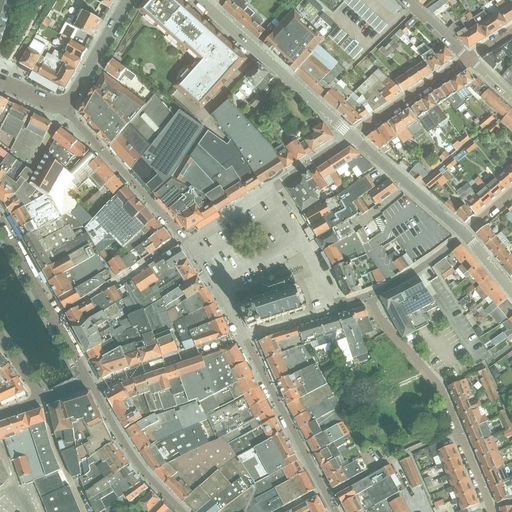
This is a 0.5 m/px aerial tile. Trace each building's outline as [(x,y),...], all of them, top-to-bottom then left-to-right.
[(0,0),(0,44),(14,0),(0,0)] [(25,9),(28,0),(19,0),(17,6),(25,9)] [(114,0),(94,0),(96,1),(109,9),(114,0)] [(177,0),(148,0),(140,10),(187,53),(195,61),(198,63),(176,87),(201,109),(245,60),(177,0)] [(243,0),(229,0),(223,8),(264,44),(278,29),(272,23),(265,31),(259,26),(263,21),(255,13),(245,5),(247,3),(243,0)] [(332,0),(328,5),(332,9),(337,4),(332,0)] [(359,0),(352,0),(348,6),(352,10),(360,1),(359,0)] [(432,14),(450,1),(448,0),(440,0),(428,9),(432,14)] [(500,11),(500,12),(508,24),(511,21),(511,8),(510,5),(506,0),(502,0),(495,4),(500,11)] [(360,1),(352,10),(356,14),(365,5),(360,1)] [(365,5),(356,14),(361,18),(369,9),(365,5)] [(97,30),(102,21),(80,9),(76,17),(70,14),(65,23),(79,30),(94,38),(98,30),(97,30)] [(278,29),(264,44),(280,59),(295,73),(313,53),(314,51),(314,50),(319,45),(324,39),(309,25),(303,20),(304,19),(295,9),(278,29)] [(369,9),(361,18),(365,22),(373,13),(369,9)] [(489,19),(486,16),(484,11),(473,18),(477,25),(486,38),(497,31),(489,19)] [(508,24),(500,12),(492,17),(490,13),(486,16),(489,19),(497,31),(508,24)] [(373,13),(365,22),(370,26),(378,17),(373,13)] [(378,17),(370,26),(374,30),(382,21),(378,17)] [(404,26),(408,30),(412,27),(417,21),(413,17),(408,22),(404,26)] [(47,27),(51,21),(45,18),(41,24),(42,25),(46,27),(47,27)] [(382,21),(374,30),(379,34),(387,25),(382,21)] [(72,42),(79,30),(65,23),(59,34),(62,35),(72,42)] [(462,31),(455,25),(453,23),(448,29),(450,31),(470,49),(476,44),(468,31),(466,28),(462,31)] [(477,25),(468,31),(476,44),(486,38),(477,25)] [(334,31),(328,37),(332,41),(342,31),(337,26),(337,27),(334,31)] [(408,30),(404,26),(395,34),(399,39),(404,34),(408,30)] [(342,31),(332,41),(337,45),(346,35),(342,31)] [(62,35),(59,39),(66,43),(63,49),(66,51),(67,52),(82,60),(87,50),(72,42),(62,35)] [(349,37),(339,47),(344,51),(353,41),(349,37)] [(34,39),(19,63),(32,71),(41,56),(46,46),(34,39)] [(353,41),(344,51),(348,55),(358,45),(353,41)] [(487,57),(483,59),(494,70),(502,62),(500,60),(505,54),(510,59),(511,56),(511,50),(507,43),(500,48),(487,57)] [(358,45),(348,55),(353,59),(362,49),(358,45)] [(443,66),(435,55),(434,54),(432,51),(431,49),(425,45),(417,50),(413,45),(410,48),(421,57),(423,60),(423,61),(424,63),(425,62),(432,73),(443,66)] [(338,63),(321,46),(297,73),(353,124),(393,98),(377,80),(355,101),(327,74),(338,63)] [(456,58),(445,48),(440,52),(439,51),(434,54),(435,55),(443,66),(456,58)] [(56,51),(52,58),(76,71),(82,60),(67,52),(65,56),(56,51)] [(65,89),(76,71),(52,58),(51,60),(46,57),(45,58),(41,56),(32,71),(65,89)] [(131,82),(136,77),(113,60),(105,71),(121,82),(125,77),(131,82)] [(425,62),(424,63),(419,66),(418,64),(414,67),(415,69),(415,68),(423,80),(432,73),(425,62)] [(260,93),(273,78),(258,64),(245,79),(260,93)] [(510,85),(511,82),(511,65),(501,77),(510,85)] [(415,68),(415,69),(410,72),(409,70),(404,73),(405,75),(406,75),(413,86),(423,80),(415,68)] [(476,83),(475,80),(468,71),(459,77),(467,89),(474,84),(476,83)] [(111,146),(146,105),(104,73),(87,103),(86,103),(80,114),(90,122),(97,129),(95,131),(103,140),(104,139),(111,146)] [(406,75),(405,75),(400,78),(399,77),(394,80),(403,92),(403,93),(413,86),(406,75)] [(459,77),(450,83),(456,93),(459,97),(462,101),(467,97),(469,98),(472,96),(467,89),(459,77)] [(476,83),(474,84),(477,87),(474,91),(505,118),(502,122),(511,132),(511,108),(477,79),(475,80),(476,83)] [(450,83),(440,89),(447,99),(448,101),(456,111),(465,104),(459,97),(456,93),(450,83)] [(440,89),(431,95),(437,105),(438,105),(443,102),(444,104),(448,101),(447,99),(440,89)] [(253,109),(262,99),(257,94),(248,104),(253,109)] [(146,105),(111,146),(132,170),(133,170),(139,161),(143,156),(175,117),(154,95),(146,105)] [(437,105),(431,95),(421,101),(428,112),(429,111),(430,113),(437,125),(447,118),(438,107),(439,107),(438,105),(437,105)] [(0,131),(5,123),(14,105),(0,97),(0,131)] [(285,168),(273,150),(271,146),(229,100),(211,116),(231,139),(253,171),(261,184),(285,168)] [(421,101),(411,108),(418,118),(428,132),(438,125),(437,125),(430,113),(429,111),(428,112),(421,101)] [(0,131),(0,143),(1,144),(11,151),(30,114),(30,113),(14,105),(5,123),(0,131)] [(139,161),(133,170),(153,192),(172,176),(204,128),(180,109),(175,117),(143,156),(139,161)] [(409,109),(399,116),(407,128),(408,130),(414,138),(415,139),(425,133),(422,128),(417,121),(409,109)] [(30,114),(11,151),(24,161),(30,165),(34,159),(52,124),(34,115),(34,116),(30,114)] [(403,145),(414,138),(408,130),(407,128),(399,116),(389,123),(396,135),(398,137),(403,145)] [(315,134),(300,144),(307,155),(333,138),(323,123),(313,130),(315,134)] [(396,135),(389,123),(377,131),(378,133),(380,132),(388,144),(398,137),(396,135)] [(89,150),(61,129),(53,139),(55,140),(48,153),(69,173),(77,164),(80,160),(81,160),(89,150)] [(208,131),(198,144),(226,170),(232,167),(248,192),(261,184),(253,171),(231,139),(227,144),(208,131)] [(378,133),(377,131),(366,137),(385,153),(391,149),(388,144),(380,132),(378,133)] [(284,145),(279,139),(276,141),(280,145),(273,150),(285,168),(296,162),(286,147),(285,145),(284,145)] [(297,140),(286,147),(296,162),(307,155),(300,144),(297,140)] [(198,144),(189,157),(218,188),(221,186),(231,203),(248,192),(232,167),(226,170),(198,144)] [(472,150),(469,145),(464,149),(468,153),(472,150)] [(344,151),(340,154),(347,164),(350,169),(351,170),(357,166),(363,175),(373,168),(351,147),(344,151)] [(0,166),(9,155),(0,148),(0,166)] [(74,178),(75,179),(98,157),(89,150),(81,160),(80,160),(77,164),(69,173),(74,178)] [(68,194),(76,187),(71,182),(75,179),(74,178),(69,173),(48,153),(37,172),(29,185),(45,197),(51,209),(57,219),(65,215),(69,217),(78,222),(84,228),(93,219),(68,194)] [(340,154),(329,161),(335,171),(347,164),(340,154)] [(9,155),(0,166),(0,183),(11,169),(17,161),(9,155)] [(188,155),(174,178),(193,188),(208,197),(213,203),(218,212),(231,203),(221,186),(218,188),(189,157),(188,155)] [(78,189),(87,181),(86,180),(91,176),(104,164),(98,157),(75,179),(71,182),(76,187),(77,189),(78,189)] [(33,173),(17,161),(11,169),(0,183),(0,199),(5,204),(14,196),(25,182),(26,182),(33,173)] [(335,171),(329,161),(317,169),(328,186),(334,183),(337,187),(343,183),(335,171)] [(419,163),(413,169),(418,174),(422,179),(428,174),(423,168),(419,163)] [(115,176),(104,164),(91,176),(86,180),(87,181),(89,179),(100,190),(115,176)] [(313,178),(307,182),(313,191),(318,187),(320,191),(328,186),(317,169),(310,174),(313,178)] [(418,174),(413,169),(409,174),(418,182),(422,179),(418,174)] [(511,183),(511,177),(505,170),(496,178),(505,189),(511,183)] [(438,171),(424,183),(429,189),(437,183),(443,177),(441,175),(438,171)] [(307,182),(313,178),(310,174),(309,172),(286,188),(301,211),(319,200),(313,191),(307,182)] [(115,176),(100,190),(97,192),(85,204),(88,207),(102,194),(103,195),(107,191),(108,192),(110,190),(114,194),(124,186),(115,176)] [(193,188),(174,178),(172,176),(153,193),(176,218),(178,217),(187,231),(189,230),(190,232),(195,229),(194,227),(205,220),(197,207),(203,203),(199,197),(193,188)] [(324,218),(310,226),(317,238),(330,230),(335,227),(342,223),(348,220),(358,214),(352,203),(373,188),(365,177),(335,197),(341,208),(336,211),(330,215),(324,218)] [(481,190),(476,194),(485,205),(495,197),(486,186),(478,177),(474,181),(481,190)] [(496,178),(486,186),(495,197),(505,189),(496,178)] [(370,194),(377,205),(398,190),(396,188),(388,180),(370,194)] [(415,185),(419,190),(424,187),(420,181),(415,185)] [(14,196),(5,204),(11,214),(32,203),(45,197),(29,185),(26,182),(25,182),(14,196)] [(133,196),(125,187),(109,202),(93,219),(84,228),(87,233),(89,235),(93,242),(96,247),(100,253),(104,250),(115,241),(122,248),(137,235),(136,234),(154,219),(142,205),(133,195),(133,196)] [(462,188),(457,192),(460,195),(461,197),(466,203),(475,214),(485,205),(476,194),(470,187),(465,191),(462,188)] [(208,197),(193,188),(199,197),(203,203),(197,207),(205,220),(218,212),(213,203),(208,197)] [(18,227),(51,209),(45,197),(32,203),(11,214),(18,227)] [(318,206),(304,215),(310,226),(324,218),(330,215),(336,211),(341,208),(335,197),(318,206)] [(354,202),(363,214),(369,210),(360,198),(354,202)] [(447,200),(444,204),(454,214),(456,212),(464,223),(473,215),(465,205),(458,210),(452,204),(447,200)] [(57,219),(51,209),(18,227),(24,238),(57,219)] [(84,228),(78,222),(69,217),(65,215),(57,219),(24,238),(36,260),(37,260),(38,260),(57,249),(58,249),(87,233),(84,228)] [(136,234),(137,235),(122,248),(128,254),(131,252),(134,250),(163,229),(154,219),(136,234)] [(335,227),(330,230),(317,238),(324,250),(339,241),(355,232),(348,220),(342,223),(335,227)] [(486,225),(476,234),(485,245),(495,236),(486,225)] [(357,231),(364,244),(370,241),(363,228),(357,231)] [(162,246),(171,239),(163,229),(134,250),(141,260),(162,246)] [(505,229),(501,233),(505,237),(509,233),(505,229)] [(355,233),(355,232),(339,241),(324,250),(333,266),(343,260),(342,258),(355,251),(359,257),(366,254),(364,248),(355,232),(355,233)] [(37,260),(36,260),(42,271),(43,271),(84,247),(83,247),(93,242),(89,235),(87,233),(58,249),(57,249),(38,260),(37,260)] [(496,236),(495,236),(485,245),(493,255),(504,246),(496,236)] [(86,246),(84,247),(43,271),(49,281),(81,264),(91,258),(96,254),(90,244),(86,246)] [(461,264),(471,256),(461,245),(452,253),(461,264)] [(187,259),(179,246),(148,266),(149,268),(150,268),(157,279),(187,259)] [(511,257),(511,256),(504,246),(493,255),(502,266),(511,257)] [(104,250),(100,253),(104,259),(108,256),(104,250)] [(396,251),(389,256),(401,272),(401,273),(408,268),(401,258),(396,251)] [(131,252),(128,254),(121,259),(127,269),(138,262),(131,252)] [(414,263),(406,253),(401,258),(402,259),(408,267),(414,263)] [(81,264),(49,281),(58,298),(73,290),(77,288),(92,278),(101,273),(107,270),(96,254),(91,258),(81,264)] [(121,259),(119,256),(107,264),(115,277),(127,269),(121,259)] [(471,256),(461,264),(467,271),(463,275),(466,279),(470,275),(480,266),(471,256)] [(511,257),(502,266),(511,277),(511,275),(511,257)] [(439,262),(446,271),(452,268),(444,258),(439,262)] [(124,285),(129,295),(139,311),(144,309),(156,302),(198,275),(187,259),(157,279),(158,280),(140,292),(132,280),(124,285)] [(357,292),(362,290),(359,282),(358,282),(353,269),(350,261),(334,267),(334,268),(338,277),(337,277),(341,287),(342,287),(345,296),(345,297),(357,292)] [(434,266),(441,275),(446,271),(439,262),(434,266)] [(489,277),(480,266),(470,275),(479,285),(489,277)] [(150,268),(149,268),(132,280),(140,292),(158,280),(157,279),(150,268)] [(376,284),(385,281),(378,269),(372,271),(376,284)] [(73,290),(58,298),(64,309),(77,301),(93,291),(112,279),(107,270),(101,273),(92,278),(77,288),(73,290)] [(157,311),(165,332),(169,330),(173,328),(171,324),(170,321),(167,312),(206,287),(198,275),(156,302),(159,310),(157,311)] [(237,296),(240,305),(248,328),(250,327),(250,326),(256,324),(256,326),(258,325),(257,324),(262,322),(263,324),(264,323),(263,322),(268,320),(269,321),(270,321),(270,320),(274,318),(275,319),(276,319),(276,318),(281,316),(281,317),(283,317),(282,316),(287,314),(288,315),(289,315),(289,313),(293,312),(294,313),(296,312),(295,311),(302,309),(302,311),(304,310),(303,308),(305,307),(305,306),(303,306),(296,287),(298,286),(298,285),(296,286),(292,275),(283,278),(282,277),(281,278),(282,279),(263,286),(237,296)] [(423,314),(438,306),(418,277),(380,297),(396,328),(403,338),(429,325),(423,314)] [(475,289),(473,290),(482,300),(488,296),(498,288),(489,277),(479,285),(475,289)] [(473,290),(475,289),(472,285),(466,289),(470,293),(473,290)] [(90,299),(65,314),(73,327),(120,301),(122,299),(116,290),(114,286),(103,292),(90,299)] [(171,324),(174,323),(215,302),(206,287),(167,312),(170,321),(171,324)] [(490,307),(485,311),(488,315),(489,314),(507,299),(503,294),(498,288),(488,296),(493,303),(489,306),(490,307)] [(511,303),(507,299),(489,314),(493,318),(511,303)] [(120,301),(73,327),(87,352),(126,331),(132,327),(129,319),(119,322),(122,326),(113,331),(108,323),(121,315),(118,310),(123,307),(120,301)] [(144,309),(162,356),(174,352),(178,350),(172,335),(171,335),(169,330),(165,332),(157,311),(159,310),(156,302),(144,309)] [(196,346),(190,331),(223,318),(215,302),(174,323),(177,333),(184,350),(196,346)] [(475,302),(469,307),(471,310),(477,305),(475,302)] [(511,304),(511,303),(493,318),(497,323),(511,309),(511,304)] [(372,331),(369,322),(365,307),(353,311),(357,325),(360,334),(372,331)] [(132,327),(126,331),(131,343),(135,342),(136,344),(139,343),(145,361),(162,356),(144,309),(139,311),(128,316),(129,319),(132,327)] [(511,309),(497,323),(498,324),(507,318),(508,320),(511,317),(511,309)] [(332,317),(336,329),(343,327),(352,358),(366,353),(360,334),(357,325),(353,311),(332,317)] [(336,329),(332,317),(298,328),(300,335),(302,340),(303,345),(305,344),(309,343),(312,348),(336,341),(336,329)] [(503,332),(491,340),(495,345),(507,337),(511,333),(511,317),(508,320),(502,324),(507,330),(503,333),(503,332)] [(223,318),(190,331),(196,346),(196,347),(205,344),(214,341),(230,334),(223,318)] [(480,327),(475,329),(479,336),(484,333),(480,327)] [(303,345),(302,340),(300,335),(298,328),(284,332),(284,331),(272,335),(259,341),(262,349),(267,360),(282,353),(287,351),(303,345)] [(87,352),(93,363),(109,354),(122,347),(131,343),(126,331),(87,352)] [(131,343),(122,347),(126,358),(129,367),(145,361),(139,343),(136,344),(135,342),(131,343)] [(267,360),(277,381),(297,372),(316,364),(305,344),(303,345),(287,351),(282,353),(267,360)] [(220,350),(202,356),(208,373),(208,375),(215,372),(217,377),(219,376),(225,373),(245,362),(236,345),(220,350)] [(93,363),(102,379),(111,373),(129,367),(126,358),(122,347),(109,354),(93,363)] [(0,372),(9,365),(9,364),(0,353),(0,372)] [(183,362),(176,365),(186,398),(188,402),(195,399),(197,398),(199,402),(215,394),(208,375),(208,373),(202,356),(183,362)] [(225,373),(219,376),(217,377),(215,372),(208,375),(215,394),(232,385),(252,374),(245,362),(225,373)] [(328,379),(341,371),(337,362),(323,370),(328,379)] [(316,364),(297,372),(277,381),(283,395),(313,381),(323,377),(316,364)] [(0,372),(0,388),(4,387),(18,377),(9,365),(0,372)] [(186,398),(176,365),(164,369),(172,391),(173,395),(176,405),(181,403),(182,404),(188,402),(186,398)] [(478,368),(480,375),(486,388),(487,387),(493,385),(485,365),(478,368)] [(495,378),(500,375),(495,367),(490,370),(495,378)] [(164,369),(145,376),(156,409),(162,407),(163,410),(176,405),(173,395),(172,391),(164,369)] [(215,394),(199,402),(204,412),(206,417),(209,416),(244,397),(243,395),(258,387),(252,374),(232,385),(215,394)] [(133,380),(138,396),(144,413),(150,411),(150,412),(156,410),(156,409),(145,376),(133,380)] [(4,387),(0,388),(0,402),(15,395),(16,396),(25,391),(18,377),(4,387)] [(327,384),(323,377),(313,381),(283,395),(287,405),(327,384)] [(454,401),(466,396),(472,393),(466,378),(448,386),(454,401)] [(121,384),(131,400),(138,396),(133,380),(121,384)] [(131,400),(121,384),(104,393),(115,411),(125,428),(142,418),(131,400)] [(334,397),(327,384),(287,405),(295,418),(334,397)] [(370,390),(378,400),(384,394),(376,385),(370,390)] [(244,397),(209,416),(206,417),(207,419),(211,427),(214,426),(219,423),(221,422),(265,399),(258,387),(243,395),(244,397)] [(74,431),(102,417),(90,393),(60,403),(66,420),(71,418),(74,425),(76,425),(76,426),(73,427),(74,431)] [(469,403),(466,396),(454,401),(460,415),(478,408),(482,406),(479,399),(469,403)] [(334,397),(295,418),(300,428),(335,409),(339,407),(334,397)] [(265,399),(221,422),(227,434),(259,417),(271,411),(265,399)] [(207,419),(206,417),(204,412),(202,413),(196,402),(179,407),(180,410),(175,412),(174,409),(156,415),(155,413),(147,417),(127,430),(140,452),(153,443),(156,441),(182,430),(199,422),(207,419)] [(76,442),(74,431),(73,427),(76,426),(76,425),(74,425),(71,418),(66,420),(60,403),(48,407),(54,433),(60,451),(72,478),(81,475),(79,465),(76,442)] [(383,404),(369,405),(371,427),(385,426),(383,404)] [(478,408),(460,415),(466,430),(478,425),(486,422),(488,421),(486,415),(482,417),(478,408)] [(57,472),(58,471),(61,470),(55,456),(48,435),(42,409),(26,414),(30,428),(46,476),(57,472)] [(335,409),(300,428),(307,441),(342,422),(335,409)] [(259,417),(263,424),(275,417),(271,411),(259,417)] [(30,428),(26,414),(0,422),(0,438),(1,441),(5,440),(22,434),(21,431),(30,428)] [(114,442),(106,427),(103,421),(102,417),(74,431),(76,442),(79,465),(83,462),(85,475),(87,474),(89,473),(90,472),(91,469),(90,466),(89,462),(88,459),(114,442)] [(161,467),(154,472),(193,511),(196,511),(231,484),(248,473),(236,457),(228,444),(263,424),(259,417),(227,434),(223,436),(217,439),(209,443),(161,467)] [(283,432),(275,417),(263,424),(228,444),(236,457),(254,447),(269,439),(283,432)] [(140,452),(154,472),(161,467),(209,443),(199,422),(182,430),(156,441),(153,443),(140,452)] [(342,422),(307,441),(314,453),(349,434),(342,422)] [(486,422),(478,425),(466,430),(472,444),(484,440),(492,436),(486,422)] [(46,476),(30,428),(21,431),(22,434),(5,440),(12,461),(14,460),(22,486),(26,484),(34,481),(34,482),(35,482),(34,480),(46,476)] [(254,447),(236,457),(248,473),(255,484),(261,481),(283,469),(299,461),(283,432),(269,439),(254,447)] [(349,434),(314,453),(321,466),(356,447),(349,434)] [(492,436),(484,440),(472,444),(479,459),(498,451),(492,436)] [(120,451),(114,442),(88,459),(89,462),(90,466),(94,463),(98,468),(98,466),(98,467),(104,462),(120,451)] [(459,456),(454,444),(442,449),(439,442),(429,446),(434,458),(439,456),(442,463),(459,456)] [(356,447),(321,466),(327,476),(362,457),(356,447)] [(104,462),(98,467),(103,474),(93,479),(83,485),(86,492),(95,487),(94,486),(112,474),(113,476),(129,464),(120,451),(104,462)] [(504,465),(498,451),(479,459),(485,474),(496,469),(504,465)] [(464,468),(459,456),(442,463),(437,466),(439,470),(444,468),(447,475),(464,468)] [(0,481),(4,484),(10,478),(1,459),(0,457),(0,481)] [(368,469),(362,457),(327,476),(333,488),(368,469)] [(422,485),(408,457),(399,462),(413,489),(422,485)] [(261,481),(255,484),(255,485),(262,494),(274,488),(289,480),(304,472),(299,461),(283,469),(261,481)] [(82,477),(80,477),(83,485),(93,479),(103,474),(98,467),(98,466),(98,468),(94,463),(90,466),(91,469),(90,472),(89,473),(87,474),(85,475),(82,477)] [(95,487),(86,492),(89,500),(109,488),(112,484),(122,477),(124,479),(135,472),(129,464),(113,476),(112,474),(94,486),(95,487)] [(389,465),(369,476),(337,494),(341,503),(375,484),(387,477),(390,475),(394,473),(389,465)] [(496,469),(485,474),(491,488),(502,483),(509,480),(503,466),(496,469)] [(442,477),(444,482),(449,480),(452,486),(468,479),(464,468),(447,475),(442,477)] [(35,482),(34,482),(37,487),(60,477),(58,471),(57,472),(35,482)] [(89,500),(94,511),(101,511),(105,510),(124,494),(142,481),(135,472),(124,479),(122,477),(112,484),(109,488),(89,500)] [(314,489),(304,472),(289,480),(274,488),(284,505),(314,489)] [(255,484),(248,473),(231,484),(196,511),(217,511),(232,501),(255,485),(255,484)] [(390,475),(387,477),(375,484),(341,503),(346,511),(362,511),(385,499),(399,491),(390,475)] [(60,477),(37,487),(39,493),(63,482),(60,477)] [(473,491),(468,479),(452,486),(452,487),(447,489),(448,493),(454,491),(457,498),(473,491)] [(148,488),(142,481),(124,494),(130,501),(148,488)] [(65,487),(63,482),(39,493),(41,498),(65,487)] [(509,498),(502,483),(491,488),(497,503),(509,498)] [(80,511),(69,485),(65,487),(41,498),(47,511),(80,511)] [(232,501),(217,511),(248,511),(247,511),(258,502),(255,498),(262,494),(255,485),(232,501)] [(274,488),(262,494),(255,498),(258,502),(247,511),(248,511),(271,511),(284,505),(274,488)] [(144,511),(149,511),(161,501),(151,491),(130,511),(137,511),(140,510),(138,508),(139,506),(144,511)] [(478,503),(473,491),(457,498),(451,501),(453,505),(459,503),(462,510),(457,511),(468,511),(467,508),(478,503)] [(105,510),(105,511),(115,511),(122,508),(126,506),(131,502),(130,501),(124,494),(105,510)] [(319,511),(324,509),(317,496),(287,511),(319,511)] [(394,511),(407,511),(399,497),(389,502),(394,511)] [(392,511),(385,499),(362,511),(392,511)] [(172,511),(161,501),(149,511),(172,511)]
